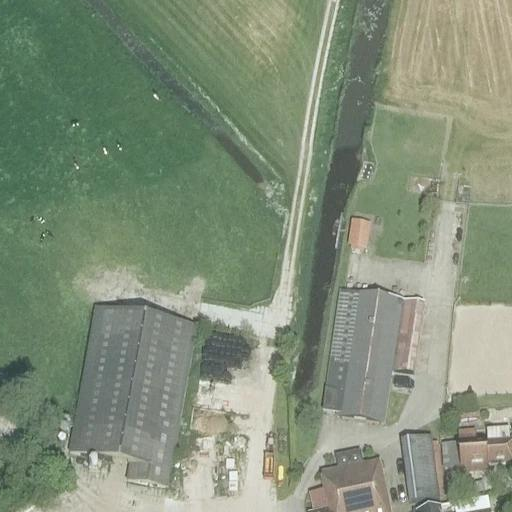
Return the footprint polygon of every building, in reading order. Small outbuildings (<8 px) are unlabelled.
[(391,145),(409,150),(415,128),(398,123),(391,145)] [(350,230),(348,248),(366,250),(369,233),(350,230)] [(394,356),(402,301),(340,292),(322,413),(336,415),(336,419),(383,426),(391,372),(394,356)] [(413,376),(423,304),(402,301),(394,356),(391,372),(413,376)] [(167,489),(196,328),(95,310),(69,454),(130,465),(127,482),(167,489)] [(473,409),(473,400),(452,401),(453,410),(473,409)] [(487,467),(511,464),(511,441),(509,441),(508,429),(486,431),(487,443),(475,443),(474,433),(457,434),(458,445),(443,446),(444,470),(460,469),(460,470),(487,469),(487,467)] [(409,504),(438,500),(438,499),(444,498),(437,443),(431,444),(430,438),(401,442),(409,504)] [(389,511),(379,462),(320,475),(324,493),(310,496),(313,511),(389,511)] [(497,511),(511,511),(511,503),(497,507),(497,511)]
